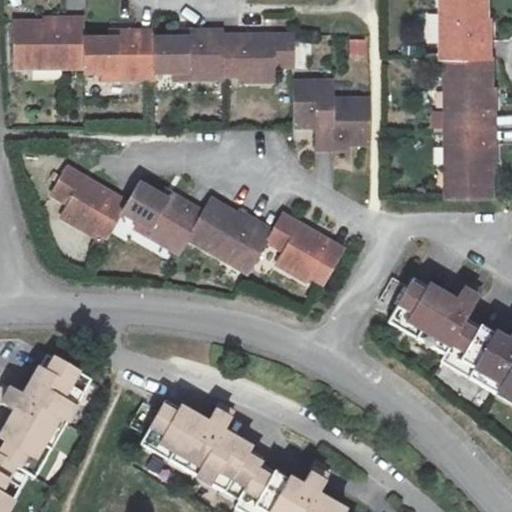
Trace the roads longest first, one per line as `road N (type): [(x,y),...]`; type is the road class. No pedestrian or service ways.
road 1 (residential): [(11,309),(239,328),(322,359),(404,412),(503,511)]
road 2 (residential): [(390,233),(254,167),(148,161)]
